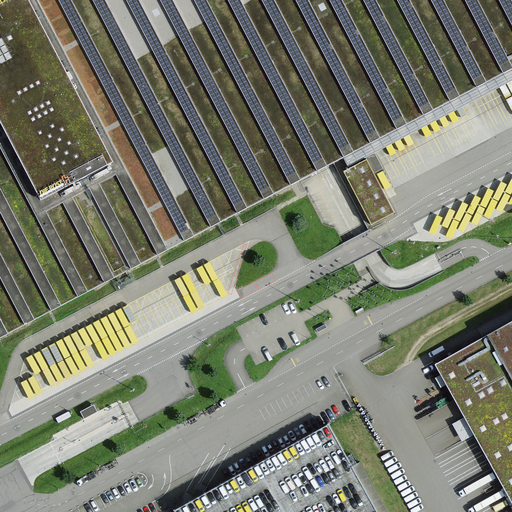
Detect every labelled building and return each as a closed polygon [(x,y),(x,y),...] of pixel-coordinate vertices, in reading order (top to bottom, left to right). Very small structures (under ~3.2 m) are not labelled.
[(511,0),(0,0),(0,337),(323,169),(511,69),(511,0)] [(342,169),(370,224),(391,214),(363,159),(342,169)] [(511,320),(434,364),(443,380),(511,503),(511,320)] [(315,330),(317,333),(326,328),(324,325),(315,330)] [(97,412),(93,405),(79,412),(83,419),(97,412)] [(376,511),(327,424),(173,510),(173,511),(376,511)]
